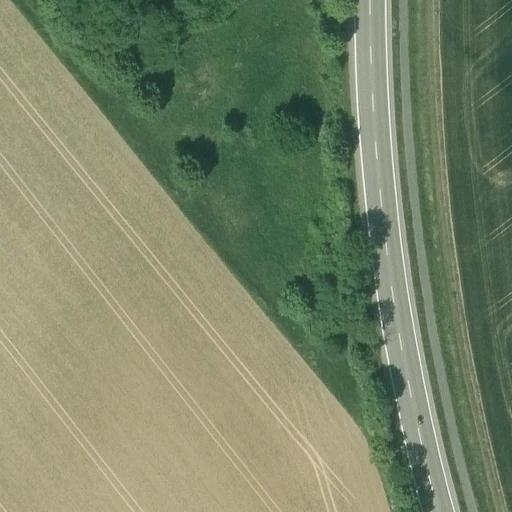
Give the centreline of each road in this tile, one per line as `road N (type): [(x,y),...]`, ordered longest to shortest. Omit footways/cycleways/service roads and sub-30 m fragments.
road 1 (track): [(500,511),(466,382),(439,207),(428,0)]
road 2 (unclassified): [(437,511),(393,308),(370,0)]
